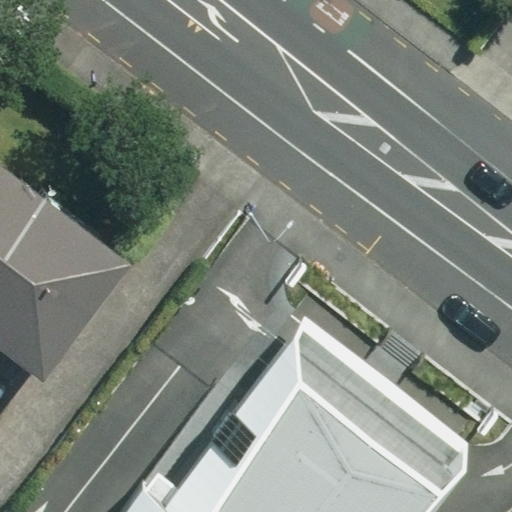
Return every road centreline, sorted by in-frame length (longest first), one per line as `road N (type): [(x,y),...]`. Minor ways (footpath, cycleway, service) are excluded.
road 1 (secondary): [(390,149),(286,98),(144,0)]
road 2 (secondary): [(264,0),(390,149)]
road 3 (secondary): [(511,243),(390,149)]
